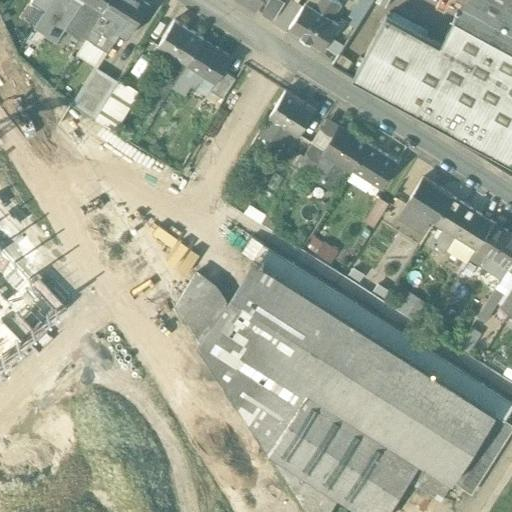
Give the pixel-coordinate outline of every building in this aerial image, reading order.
[(49,0),(31,0),(29,3),(42,12),(49,0)] [(82,2),(79,0),(49,0),(42,12),(33,27),(57,42),(66,28),(83,2),(82,2)] [(110,0),(83,0),(82,2),(83,2),(66,28),(86,40),(104,11),(104,10),(110,0)] [(150,3),(145,0),(110,0),(104,10),(104,11),(86,40),(77,53),(93,62),(98,59),(99,60),(106,50),(108,51),(119,34),(117,33),(119,29),(129,36),(150,3)] [(285,1),(283,0),(269,0),(262,12),(274,19),(285,1)] [(336,0),(318,0),(314,7),(306,2),(289,28),(301,35),(301,36),(310,42),(310,41),(322,49),(325,45),(332,34),(339,23),(338,22),(342,16),(335,11),(341,3),(336,0)] [(357,0),(348,14),(354,18),(350,23),(356,27),(372,0),(357,0)] [(511,0),(464,0),(456,16),(511,46),(511,0)] [(511,46),(456,16),(441,43),(387,14),(354,76),(511,162),(511,46)] [(204,38),(175,19),(158,45),(179,58),(188,64),(204,38)] [(345,42),(332,34),(325,45),(338,53),(345,42)] [(233,56),(204,38),(188,64),(185,69),(193,74),(196,69),(217,82),(233,56)] [(188,64),(179,58),(174,67),(183,72),(185,69),(188,64)] [(174,67),(170,64),(162,76),(175,85),(182,73),(183,72),(174,67)] [(118,80),(95,66),(72,102),(95,117),(118,80)] [(190,78),(182,73),(175,85),(174,86),(177,87),(179,85),(184,88),(190,78)] [(315,109),(286,90),(270,116),(272,117),(265,130),(282,141),(290,129),(299,134),(315,109)] [(369,143),(340,125),(324,150),(326,151),(316,167),(337,180),(347,165),(353,168),(369,143)] [(324,150),(311,142),(298,165),(291,176),(301,182),(309,169),(334,185),(337,180),(316,167),(326,151),(324,150)] [(398,161),(369,143),(353,168),(382,187),(398,161)] [(367,184),(351,174),(344,185),(360,195),(367,184)] [(452,195),(423,177),(408,203),(431,218),(437,221),(452,195)] [(354,197),(343,191),(337,201),(348,207),(354,197)] [(494,222),(452,195),(437,221),(444,226),(434,243),(434,244),(435,245),(436,244),(446,250),(447,249),(469,263),(472,258),(494,222)] [(389,203),(379,197),(364,221),(374,227),(389,203)] [(431,218),(408,203),(400,216),(422,231),(431,218)] [(511,262),(511,233),(494,222),(472,258),(481,264),(488,253),(509,266),(510,266),(511,262)] [(333,259),(338,248),(319,240),(314,250),(333,259)] [(420,343),(263,244),(254,258),(411,357),(420,343)] [(0,358),(56,306),(0,247),(0,358)] [(230,296),(198,254),(196,272),(175,307),(199,344),(213,322),(230,296)] [(411,357),(254,258),(230,296),(213,322),(310,386),(421,459),(453,480),(497,412),(411,357)] [(511,262),(510,266),(511,267),(511,288),(510,292),(502,304),(511,310),(511,262)] [(509,266),(478,316),(485,321),(505,289),(510,292),(511,288),(511,267),(510,266),(509,266)] [(412,287),(398,297),(393,289),(387,294),(404,319),(424,305),(412,287)] [(310,386),(213,322),(199,344),(268,452),(310,386)] [(475,342),(465,335),(458,347),(468,353),(475,342)] [(511,401),(420,343),(411,357),(497,412),(505,417),(507,414),(509,415),(511,411),(511,401)] [(421,459),(310,386),(268,452),(339,499),(359,511),(386,511),(410,476),(421,459)] [(497,412),(453,480),(472,492),(511,429),(511,421),(505,417),(497,412)] [(330,511),(339,499),(268,452),(306,511),(330,511)] [(453,480),(421,459),(410,476),(442,497),(453,480)]
